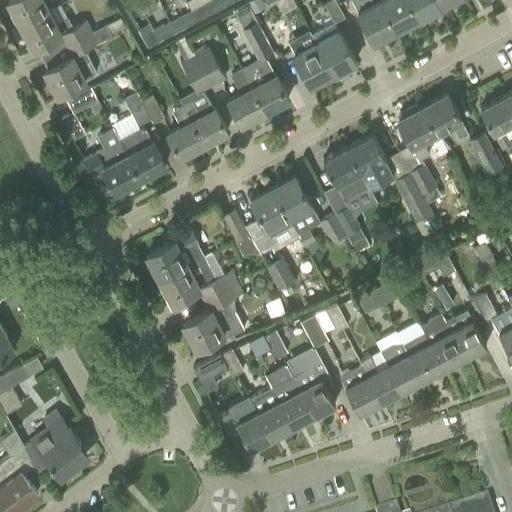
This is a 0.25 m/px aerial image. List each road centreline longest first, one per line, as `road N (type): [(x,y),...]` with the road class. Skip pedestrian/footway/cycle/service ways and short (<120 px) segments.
road 1 (residential): [(88,247),(511,21)]
road 2 (residential): [(511,406),(223,502)]
road 3 (unclassified): [(120,459),(0,243)]
road 4 (unclassified): [(183,416),(88,247)]
road 5 (unclassified): [(88,247),(0,81)]
